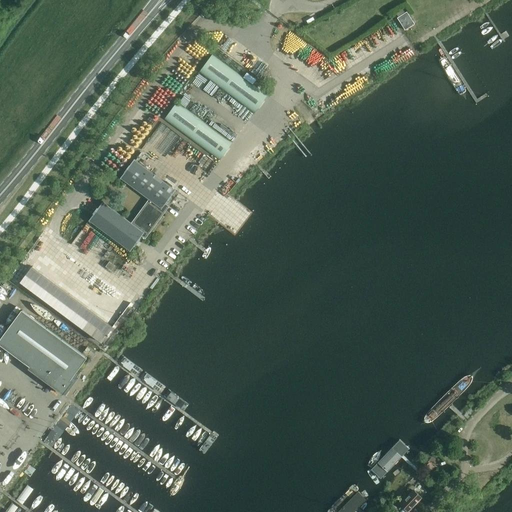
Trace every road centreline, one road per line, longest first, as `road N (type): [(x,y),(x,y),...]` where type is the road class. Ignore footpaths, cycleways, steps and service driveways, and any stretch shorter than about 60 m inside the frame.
road 1 (primary): [(0,194),(134,30)]
road 2 (unknown): [(0,366),(24,389),(35,425),(26,453),(0,484)]
